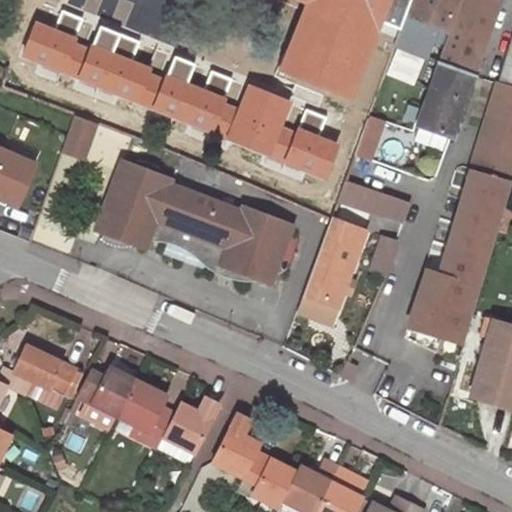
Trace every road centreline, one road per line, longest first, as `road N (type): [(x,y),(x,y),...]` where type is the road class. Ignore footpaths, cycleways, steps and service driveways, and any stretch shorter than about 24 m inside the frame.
road 1 (residential): [(0,255),(241,359),(511,494)]
road 2 (unknown): [(341,407),(410,234)]
